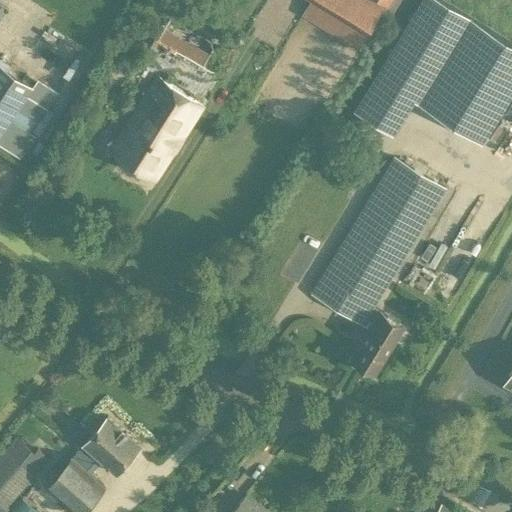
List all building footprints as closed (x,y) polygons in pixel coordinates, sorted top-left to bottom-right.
[(318,0),(369,31),(382,10),(364,0),(318,0)] [(397,135),(417,101),(483,141),(511,94),(511,41),(444,0),(420,0),(354,109),(397,135)] [(199,39),(197,44),(176,33),(170,47),(206,64),(214,47),(199,39)] [(0,62),(0,143),(17,155),(32,132),(40,120),(54,101),(33,86),(33,85),(0,62)] [(132,166),(180,90),(157,75),(109,151),(132,166)] [(155,180),(203,104),(180,90),(132,166),(155,180)] [(40,120),(32,132),(38,136),(46,124),(40,120)] [(394,156),(312,291),(371,328),(352,358),(374,372),(403,324),(373,306),(446,187),(394,156)] [(71,456),(46,485),(76,511),(81,511),(105,485),(91,473),(102,460),(116,473),(141,444),(107,415),(72,456),(71,456)] [(0,511),(1,511),(49,458),(38,448),(34,452),(16,437),(0,455),(0,511)] [(8,511),(44,511),(25,494),(8,511)] [(267,511),(247,494),(230,511),(267,511)] [(458,511),(441,502),(436,511),(458,511)]
